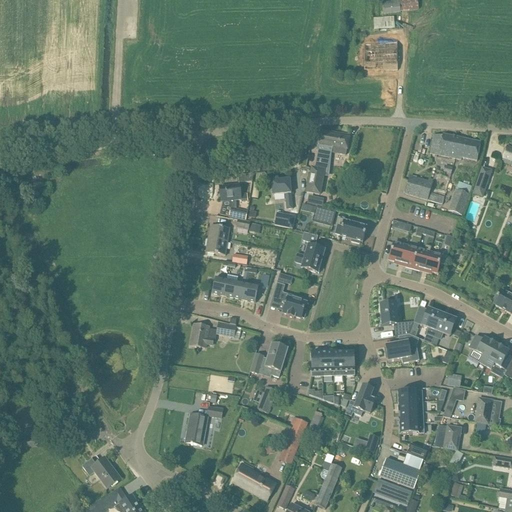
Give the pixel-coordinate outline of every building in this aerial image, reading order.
[(418,10),(417,0),(398,0),(399,1),(382,3),(383,15),(418,10)] [(395,29),(394,18),(373,19),(374,33),(379,33),(378,31),(395,29)] [(397,43),(396,34),(375,35),(375,44),(397,43)] [(397,71),(398,43),(378,44),(378,46),(373,46),(373,45),(364,45),(364,71),(397,71)] [(319,151),(315,169),(324,171),(323,176),(329,177),(331,153),(346,156),(350,136),(320,131),(316,151),(319,151)] [(438,156),(455,159),(459,139),(442,136),(442,137),(434,135),(432,145),(430,153),(438,155),(438,156)] [(481,143),(459,139),(455,159),(461,160),(461,159),(477,162),(481,143)] [(511,148),(507,146),(503,156),(501,162),(511,166),(511,148)] [(315,169),(311,168),(307,193),(320,195),(323,176),(324,171),(315,169)] [(492,171),(482,168),(472,195),(482,199),(492,171)] [(405,195),(427,201),(430,193),(432,184),(410,177),(405,195)] [(278,181),(278,179),(271,180),(272,189),(272,195),(284,194),(286,211),(293,210),(291,196),(290,180),(278,181)] [(254,184),(252,199),(258,200),(260,185),(254,184)] [(240,195),(239,186),(220,187),(221,202),(241,200),(241,203),(248,203),(247,194),(240,195)] [(469,196),(456,191),(448,211),(462,216),(469,196)] [(430,193),(427,201),(442,205),(445,197),(430,193)] [(322,208),(323,200),(309,196),(307,204),(322,208)] [(303,205),(301,212),(310,214),(312,207),(303,205)] [(332,221),(334,212),(315,207),(313,216),(332,221)] [(247,212),(231,209),(229,217),(245,221),(247,214),(247,212)] [(295,218),(277,214),(274,227),(292,230),(295,218)] [(339,238),(352,241),(351,243),(359,245),(360,243),(363,244),(364,237),(365,237),(365,235),(367,228),(356,225),(356,224),(353,223),(344,220),(342,227),(337,226),(335,235),(340,236),(339,238)] [(250,224),(238,221),(236,228),(248,231),(250,224)] [(250,225),(249,233),(259,235),(260,227),(250,225)] [(405,225),(403,231),(410,233),(412,227),(405,225)] [(210,227),(208,240),(227,243),(230,230),(210,227)] [(318,237),(304,234),(302,242),(315,246),(318,237)] [(454,239),(447,237),(443,246),(451,248),(454,239)] [(227,243),(208,240),(206,254),(225,257),(227,243)] [(394,244),(389,261),(401,265),(406,247),(394,244)] [(431,248),(428,247),(426,246),(424,252),(418,250),(412,270),(419,272),(420,270),(425,271),(430,254),(431,248)] [(320,265),(324,251),(309,247),(305,258),(297,255),(295,263),(303,266),(302,270),(317,274),(319,274),(321,266),(320,265)] [(418,250),(406,247),(401,265),(406,266),(406,268),(412,270),(418,250)] [(447,258),(430,254),(425,271),(437,274),(440,265),(444,266),(447,258)] [(232,263),(246,266),(248,258),(234,256),(232,263)] [(267,287),(269,276),(262,275),(260,286),(267,287)] [(215,278),(212,295),(223,297),(226,280),(215,278)] [(237,283),(226,280),(223,297),(234,299),(237,283)] [(248,285),(237,283),(234,299),(244,301),(248,285)] [(304,311),(306,304),(296,301),(296,298),(282,294),(284,286),(277,284),(273,298),(286,302),(282,314),(287,316),(287,317),(294,319),(295,318),(301,320),(302,319),(304,319),(307,311),(304,311)] [(259,287),(248,285),(244,301),(255,304),(259,287)] [(511,296),(501,291),(498,296),(496,295),(493,301),(495,302),(493,305),(511,315),(511,312),(511,296)] [(381,312),(381,316),(382,327),(394,326),(395,338),(409,336),(413,324),(413,323),(398,325),(396,305),(394,305),(394,304),(387,304),(387,306),(380,306),(381,312)] [(441,313),(434,310),(434,312),(428,310),(424,319),(416,316),(413,323),(413,324),(429,330),(427,335),(433,338),(442,315),(440,315),(441,313)] [(454,320),(455,318),(449,316),(448,318),(442,315),(433,338),(440,340),(442,335),(450,338),(456,321),(454,320)] [(208,328),(194,326),(190,347),(205,349),(206,345),(212,346),(213,341),(215,341),(217,331),(208,330),(208,328)] [(234,338),(239,339),(241,330),(236,329),(226,327),(218,326),(216,335),(229,338),(234,338)] [(419,361),(418,361),(418,360),(417,351),(415,351),(414,351),(414,350),(413,348),(416,347),(419,340),(409,336),(398,338),(399,338),(400,344),(394,346),(386,347),(389,363),(390,362),(401,361),(402,363),(402,365),(419,362),(419,361)] [(483,341),(476,337),(469,349),(472,351),(469,358),(485,367),(497,346),(484,339),(483,341)] [(277,379),(287,351),(272,346),(267,361),(263,359),(263,358),(255,355),(249,373),(262,377),(265,369),(272,372),(270,377),(277,379)] [(497,346),(485,367),(492,370),(490,373),(502,379),(504,376),(510,365),(511,361),(511,359),(507,356),(509,353),(497,346)] [(442,363),(448,365),(453,354),(447,352),(442,363)] [(322,354),(323,378),(333,377),(332,353),(322,354)] [(332,353),(333,377),(343,377),(344,377),(343,353),(332,353)] [(344,377),(354,377),(354,353),(343,353),(344,377)] [(322,354),(311,354),(311,362),(311,365),(312,378),(323,378),(322,354)] [(459,384),(454,383),(454,377),(449,376),(447,386),(459,388),(459,384)] [(363,387),(356,404),(350,402),(345,416),(351,418),(353,414),(361,417),(362,413),(364,413),(370,415),(375,401),(370,398),(373,391),(363,387)] [(277,393),(265,388),(256,410),(268,415),(277,393)] [(422,403),(422,392),(398,393),(398,404),(422,403)] [(493,402),(479,399),(477,409),(474,424),(489,426),(493,402)] [(423,413),(422,403),(398,404),(399,414),(423,413)] [(447,405),(444,414),(442,418),(450,419),(454,408),(447,405)] [(34,424),(32,406),(11,409),(14,427),(34,424)] [(223,411),(208,408),(207,418),(221,420),(223,411)] [(310,429),(318,431),(324,415),(315,412),(310,429)] [(399,414),(399,425),(423,424),(423,413),(399,414)] [(201,417),(191,416),(186,444),(202,447),(207,419),(201,417)] [(294,422),(278,461),(291,466),(307,427),(294,422)] [(399,425),(400,436),(424,435),(423,424),(399,425)] [(462,429),(447,426),(443,449),(458,452),(462,429)] [(370,437),(365,452),(373,454),(378,439),(370,437)] [(38,447),(37,439),(24,441),(25,449),(38,447)] [(410,446),(406,455),(425,462),(428,453),(410,446)] [(511,469),(511,461),(494,458),(493,467),(511,470),(511,469)] [(120,480),(105,459),(96,465),(92,460),(81,468),(89,478),(95,473),(107,490),(120,480)] [(420,473),(386,460),(379,478),(413,490),(420,473)] [(252,469),(241,465),(233,483),(267,501),(276,485),(251,472),(252,469)] [(342,470),(332,465),(315,506),(325,511),(342,470)] [(425,466),(423,472),(430,474),(432,468),(425,466)] [(397,498),(410,503),(411,501),(412,497),(377,483),(374,489),(388,494),(387,497),(396,501),(397,498)] [(463,487),(452,483),(448,496),(459,500),(463,487)] [(294,491),(286,487),(277,507),(285,511),(294,491)] [(120,489),(108,496),(113,504),(112,504),(115,509),(116,511),(141,511),(132,496),(127,500),(120,489)] [(511,492),(500,491),(499,498),(511,500),(511,492)] [(108,496),(88,509),(89,511),(100,511),(113,504),(108,496)] [(413,511),(414,510),(416,511),(418,504),(411,501),(410,503),(406,511),(413,511)]
